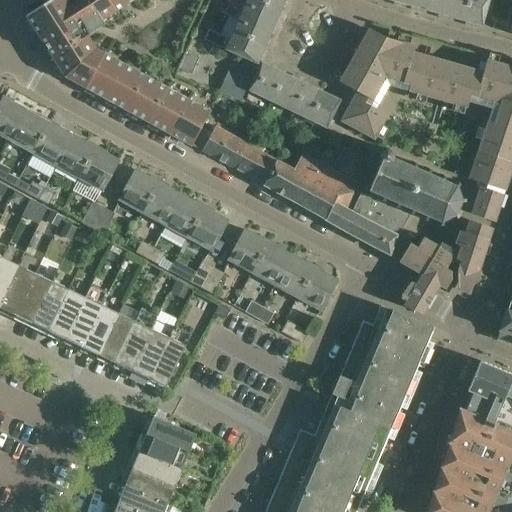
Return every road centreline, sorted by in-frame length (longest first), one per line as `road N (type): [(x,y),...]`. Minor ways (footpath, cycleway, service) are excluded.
road 1 (residential): [(361,292),(368,278),(362,266),(0,56)]
road 2 (residential): [(79,511),(128,399),(0,340)]
road 3 (residential): [(218,511),(361,292)]
road 4 (residential): [(398,511),(470,347)]
road 5 (residential): [(511,56),(350,9)]
road 6 (residential): [(350,9),(311,2),(291,27),(280,56),(315,77)]
road 7 (residential): [(472,340),(361,292)]
